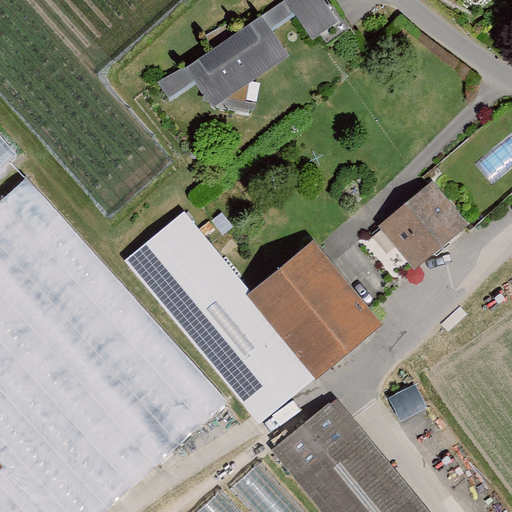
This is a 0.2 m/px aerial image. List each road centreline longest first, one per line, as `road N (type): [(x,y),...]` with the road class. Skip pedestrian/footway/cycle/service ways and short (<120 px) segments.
road 1 (track): [(338,243),(495,69)]
road 2 (track): [(357,387),(461,261),(511,226)]
road 3 (residential): [(511,78),(409,0)]
